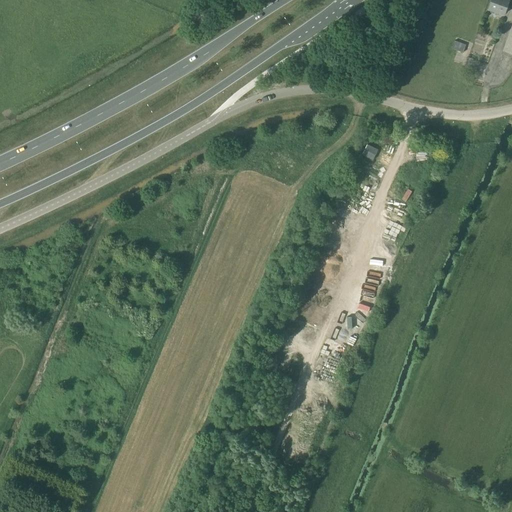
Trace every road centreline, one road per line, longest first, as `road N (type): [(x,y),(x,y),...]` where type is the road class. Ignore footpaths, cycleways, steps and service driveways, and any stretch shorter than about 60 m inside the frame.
road 1 (secondary): [(0,203),(178,113),(345,0)]
road 2 (secondary): [(285,0),(137,94),(0,163)]
road 3 (unclassified): [(368,96),(445,114),(511,109)]
